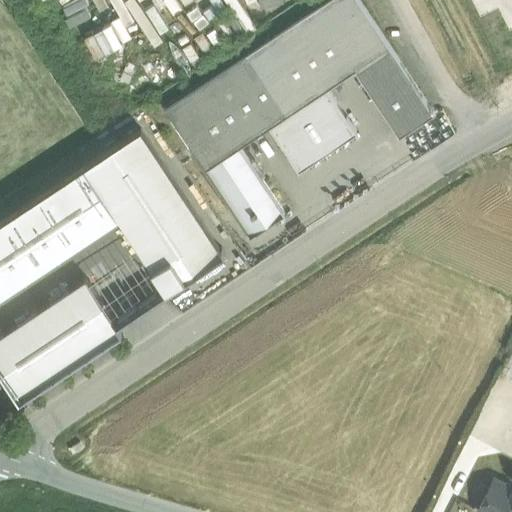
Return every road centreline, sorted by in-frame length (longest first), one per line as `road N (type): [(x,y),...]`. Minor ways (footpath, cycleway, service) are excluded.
road 1 (unclassified): [(511,120),(0,456)]
road 2 (unclassified): [(0,456),(167,511)]
